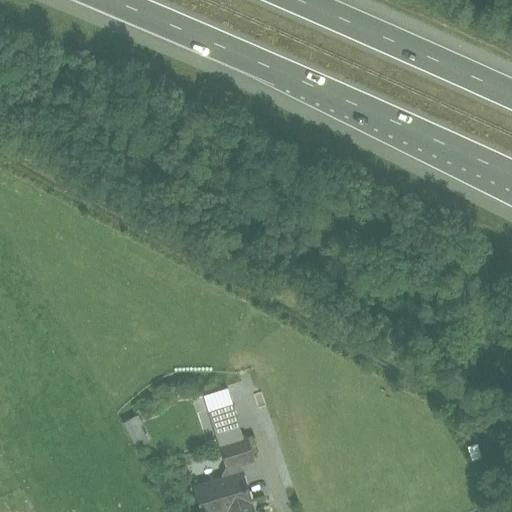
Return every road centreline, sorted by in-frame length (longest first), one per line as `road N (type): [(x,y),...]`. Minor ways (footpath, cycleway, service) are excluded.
road 1 (motorway): [(110,0),(511,175)]
road 2 (motorway): [(511,94),(297,0)]
